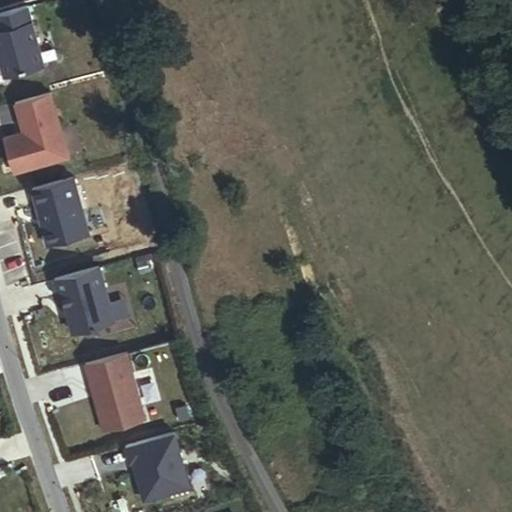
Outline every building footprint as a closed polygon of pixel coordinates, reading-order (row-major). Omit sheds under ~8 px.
[(28,3),(0,11),(0,57),(5,74),(44,63),(28,3)] [(51,91),(15,100),(20,119),(23,118),(26,130),(4,136),(14,172),(69,157),(51,91)] [(74,176),(30,188),(47,244),(75,236),(76,242),(92,238),(74,176)] [(58,277),(72,332),(130,317),(122,288),(107,292),(100,266),(58,277)] [(127,350),(86,362),(104,429),(146,417),(127,350)] [(126,444),(131,460),(134,459),(145,498),(190,486),(175,431),(126,444)]
